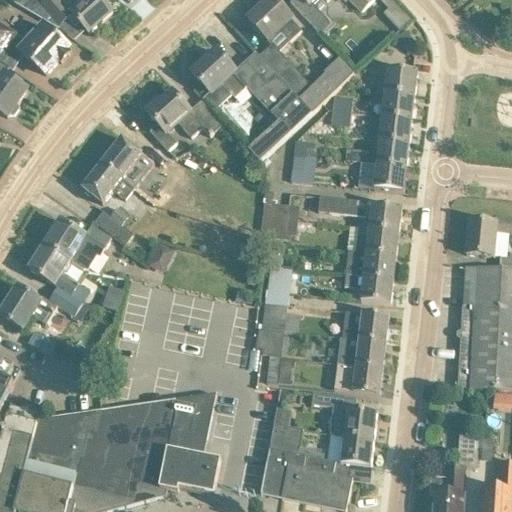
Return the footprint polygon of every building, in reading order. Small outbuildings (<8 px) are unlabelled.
[(103,4),(105,0),(19,0),(15,6),(58,31),(73,17),(89,36),(113,15),(103,4)] [(321,37),(330,28),(311,7),(318,0),(295,0),(291,4),(308,22),(321,37)] [(373,0),(349,0),(363,14),(376,2),(373,0)] [(400,39),(405,34),(417,23),(394,0),(383,0),(383,1),(391,10),(387,15),(392,30),(400,39)] [(292,21),(287,15),(273,1),(250,23),(268,43),(279,33),(291,45),(303,34),(291,21),(292,21)] [(26,44),(16,38),(17,37),(0,25),(0,61),(9,47),(21,54),(47,78),(59,64),(62,66),(71,57),(68,54),(70,52),(43,27),(26,44)] [(405,34),(400,39),(398,41),(407,52),(415,45),(405,34)] [(312,89),(287,61),(273,46),(260,59),(313,117),(357,75),(342,60),(312,89)] [(313,117),(260,59),(257,55),(236,75),(216,54),(193,76),(211,96),(204,103),(215,114),(233,97),(236,101),(247,91),(279,124),(255,147),(244,136),(238,142),(262,166),(313,117)] [(14,74),(0,64),(0,114),(8,120),(28,93),(6,77),(10,72),(13,75),(14,74)] [(419,75),(399,73),(389,72),(389,74),(380,73),(377,95),(416,100),(419,75)] [(413,123),(416,100),(377,95),(374,119),(413,123)] [(215,114),(204,103),(191,115),(174,96),(161,108),(159,106),(148,116),(159,127),(151,135),(169,155),(179,146),(169,135),(179,126),(193,141),(204,131),(211,139),(226,126),(215,114)] [(333,114),(352,116),(354,102),(335,100),(333,114)] [(352,125),(352,116),(333,114),(331,138),(350,140),(352,125)] [(410,147),(413,123),(374,119),(373,131),(382,132),(380,144),(410,147)] [(143,157),(139,154),(123,141),(103,167),(124,183),(135,192),(146,178),(134,169),(143,157)] [(317,146),(307,145),(297,144),(295,158),(306,159),(315,160),(317,146)] [(408,171),(410,147),(380,144),(378,168),(408,171)] [(304,173),(306,159),(295,158),(293,185),(313,187),(315,174),(304,173)] [(170,171),(159,162),(151,171),(163,180),(170,171)] [(126,204),(135,192),(124,183),(103,167),(83,192),(103,208),(114,195),(126,204)] [(408,171),(378,168),(369,167),(367,179),(376,179),(375,192),(405,196),(408,171)] [(367,220),(368,205),(321,200),(319,215),(367,220)] [(264,206),(263,220),(288,223),(289,209),(277,207),(264,206)] [(403,211),(383,209),(373,208),(370,232),(400,236),(403,211)] [(263,220),(260,239),(272,241),(286,242),(287,237),(296,238),(297,232),(305,233),(306,225),(298,224),(300,210),(292,209),(289,209),(288,223),(263,220)] [(95,226),(126,250),(135,238),(123,230),(130,220),(118,210),(111,219),(104,214),(95,226)] [(508,260),(509,236),(511,235),(511,222),(497,221),(497,226),(470,224),(467,257),(495,260),(495,259),(501,260),(508,260)] [(113,242),(96,232),(91,242),(61,223),(46,248),(72,264),(88,274),(99,258),(102,260),(113,242)] [(370,232),(360,231),(351,230),(348,254),(349,254),(397,260),(400,236),(370,232)] [(63,277),(72,264),(46,248),(30,273),(59,291),(50,305),(71,318),(75,321),(92,295),(63,277)] [(394,284),(397,260),(349,254),(348,267),(357,268),(356,279),(394,284)] [(511,259),(508,260),(501,260),(500,273),(511,273),(511,259)] [(290,296),(293,271),(282,270),(281,284),(270,283),(269,294),(290,296)] [(511,273),(500,273),(470,271),(469,292),(477,293),(476,310),(511,311),(511,273)] [(356,279),(346,278),(345,291),(354,292),(352,304),(392,308),(394,284),(356,279)] [(71,318),(50,305),(43,300),(41,303),(19,289),(1,319),(23,333),(24,332),(27,334),(35,321),(59,337),(71,318)] [(288,308),(290,296),(269,294),(268,294),(266,305),(288,308)] [(287,316),(288,308),(266,305),(263,332),(274,333),(285,334),(299,336),(299,334),(300,323),(301,318),(287,316)] [(511,311),(476,310),(464,309),(459,391),(479,392),(511,394),(511,311)] [(364,317),(346,315),(343,341),(387,346),(390,320),(364,317)] [(282,360),(285,334),(274,333),(273,340),(271,359),(282,360)] [(29,347),(51,359),(58,346),(35,335),(29,347)] [(384,372),(387,346),(343,341),(340,367),(357,369),(384,372)] [(90,350),(84,362),(96,369),(102,356),(90,350)] [(280,379),(282,360),(271,359),(267,387),(279,388),(280,379)] [(4,364),(0,361),(0,416),(9,399),(15,388),(8,384),(15,370),(4,364)] [(381,399),(384,372),(357,369),(354,395),(381,399)] [(295,395),(282,393),(280,406),(294,408),(295,395)] [(334,411),(335,398),(314,395),(312,408),(334,411)] [(216,493),(217,490),(222,463),(205,460),(217,397),(179,402),(114,411),(112,416),(102,415),(103,413),(45,422),(40,422),(16,511),(69,511),(76,488),(135,503),(134,506),(135,506),(140,488),(179,496),(181,486),(216,493)] [(0,511),(16,511),(40,422),(45,422),(44,412),(24,407),(23,410),(12,408),(14,402),(9,399),(0,416),(0,511)] [(379,416),(355,413),(339,411),(338,419),(334,418),(332,438),(346,440),(375,444),(379,416)] [(347,511),(353,485),(350,484),(334,480),(337,464),(305,458),(309,441),(303,440),(304,433),(275,427),(261,498),(263,498),(263,496),(283,500),(283,503),(284,503),(284,500),(341,511),(347,511)] [(464,511),(467,472),(476,472),(478,439),(462,438),(459,471),(446,470),(445,481),(432,480),(431,495),(436,496),(434,511),(464,511)] [(372,472),(375,444),(346,440),(343,466),(337,464),(334,480),(350,484),(353,485),(354,482),(349,481),(352,469),(372,472)] [(511,441),(505,440),(504,451),(501,451),(500,464),(503,465),(501,490),(484,489),(482,511),(511,511),(511,504),(511,441)]
